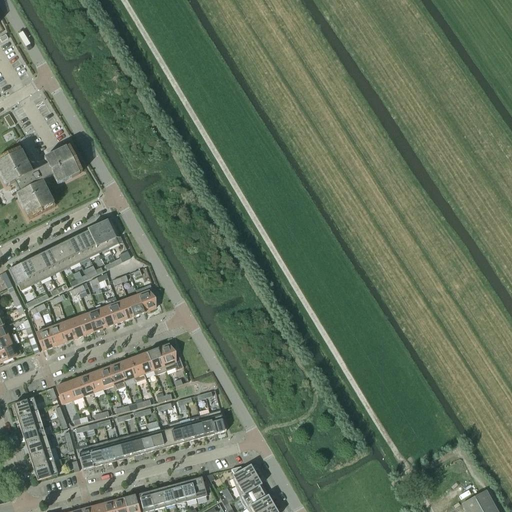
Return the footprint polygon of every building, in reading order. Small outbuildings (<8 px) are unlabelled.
[(15,123),(9,113),(4,116),(10,126),(15,123)] [(21,153),(0,163),(0,176),(6,187),(14,183),(19,194),(16,196),(26,217),(53,204),(45,189),(43,183),(53,178),(57,186),(78,175),(74,166),(65,148),(44,159),(46,164),(47,166),(32,174),(31,172),(24,158),(22,153),(21,153)] [(110,222),(98,228),(108,248),(118,244),(115,237),(118,236),(119,235),(112,221),(111,221),(110,222)] [(88,233),(98,253),(108,248),(98,228),(88,233)] [(79,237),(78,237),(88,258),(98,253),(88,233),(79,237)] [(69,242),(79,262),(88,258),(78,237),(79,237),(77,235),(71,238),(72,240),(69,242)] [(68,242),(59,247),(69,267),(78,262),(79,262),(69,242),(68,242)] [(59,247),(49,252),(59,272),(69,267),(59,247)] [(49,252),(40,256),(49,277),(59,272),(49,252)] [(40,256),(30,261),(40,281),(49,277),(40,256)] [(30,286),(40,281),(30,261),(20,265),(30,286)] [(106,271),(113,267),(116,266),(114,262),(104,267),(106,271)] [(30,286),(20,265),(10,270),(10,269),(7,270),(15,287),(18,286),(20,291),(30,286)] [(87,280),(97,275),(95,271),(85,276),(87,280)] [(150,286),(135,291),(137,296),(144,315),(144,314),(145,314),(154,310),(149,297),(153,296),(150,286)] [(38,303),(48,299),(46,295),(36,300),(38,303)] [(127,300),(134,318),(144,315),(137,296),(127,300)] [(115,299),(105,302),(107,308),(113,326),(114,325),(124,322),(117,304),(115,299)] [(28,308),(38,303),(36,300),(26,304),(28,308)] [(118,303),(117,304),(124,322),(133,318),(133,319),(134,318),(127,300),(118,303)] [(98,311),(97,311),(103,329),(105,329),(113,326),(107,308),(98,311)] [(88,315),(86,315),(93,333),(95,333),(103,329),(97,311),(88,315)] [(78,318),(76,319),(83,337),(85,336),(93,333),(86,315),(78,318)] [(68,322),(66,323),(73,341),(75,340),(83,337),(76,319),(68,322)] [(58,326),(56,326),(63,345),(65,344),(73,341),(66,323),(58,326)] [(56,326),(46,330),(53,348),(63,345),(56,326)] [(46,330),(36,334),(42,352),(53,348),(46,330)] [(0,352),(17,345),(12,335),(8,337),(0,340),(0,352)] [(17,345),(0,352),(0,364),(21,355),(17,345)] [(158,349),(157,350),(166,373),(175,369),(176,372),(183,369),(177,355),(172,357),(167,346),(158,349)] [(157,350),(147,353),(154,372),(153,372),(155,377),(166,373),(157,350)] [(146,354),(137,357),(139,363),(144,375),(153,372),(154,372),(147,353),(146,354)] [(137,357),(127,361),(133,379),(135,384),(145,380),(144,375),(139,363),(137,357)] [(127,361),(117,365),(123,383),(124,383),(133,379),(127,361)] [(117,365),(106,369),(113,387),(115,392),(125,388),(124,383),(123,383),(117,365)] [(106,369),(96,373),(103,391),(113,387),(106,369)] [(96,373),(86,376),(93,394),(103,391),(96,373)] [(86,376),(76,380),(83,398),(93,394),(86,376)] [(76,380),(66,384),(73,402),(83,398),(76,380)] [(66,384),(56,388),(62,406),(73,402),(66,384)] [(51,401),(56,399),(52,389),(48,391),(51,401)] [(22,417),(37,412),(33,399),(13,405),(18,418),(22,417)] [(55,410),(58,419),(63,417),(59,408),(55,410)] [(209,414),(215,435),(226,432),(220,411),(209,414)] [(22,431),(28,429),(41,425),(37,412),(22,417),(18,418),(22,431)] [(199,417),(205,438),(215,435),(209,414),(199,417)] [(63,417),(58,419),(62,428),(66,427),(63,417)] [(190,424),(195,441),(205,438),(199,417),(198,417),(189,420),(190,424)] [(179,423),(184,443),(195,441),(190,424),(189,420),(179,422),(179,423)] [(184,443),(179,423),(168,425),(169,430),(170,430),(174,446),(184,443)] [(34,441),(45,437),(41,425),(28,429),(22,431),(26,443),(34,441)] [(164,449),(160,433),(158,428),(149,431),(150,435),(149,435),(154,452),(164,449)] [(160,433),(164,449),(174,446),(170,430),(169,430),(160,433)] [(138,434),(144,455),(154,452),(149,435),(150,435),(149,431),(138,434)] [(128,436),(134,457),(144,455),(138,434),(128,436)] [(49,436),(45,437),(34,441),(26,443),(30,456),(40,453),(49,450),(53,449),(49,436)] [(118,439),(123,460),(134,457),(128,436),(118,439)] [(107,442),(113,463),(123,460),(118,439),(107,442)] [(97,445),(103,466),(113,463),(107,442),(97,445)] [(103,466),(97,445),(88,447),(87,447),(93,468),(103,466)] [(93,468),(87,447),(77,450),(82,471),(93,468)] [(40,453),(30,456),(34,469),(46,465),(53,462),(49,450),(40,453)] [(58,475),(55,467),(61,466),(59,460),(53,462),(46,465),(34,469),(38,482),(58,475)] [(232,480),(235,488),(247,481),(256,476),(253,471),(250,472),(248,467),(242,471),(240,468),(231,470),(231,471),(235,478),(232,480)] [(239,498),(241,496),(250,492),(261,485),(256,476),(247,481),(235,488),(239,498)] [(191,481),(195,496),(196,500),(206,497),(205,492),(210,491),(206,482),(203,483),(201,478),(191,481)] [(196,500),(195,496),(191,481),(180,484),(185,503),(196,500)] [(170,487),(175,505),(185,503),(180,484),(170,487)] [(245,509),(265,498),(259,487),(261,486),(261,485),(250,492),(241,496),(239,498),(241,504),(245,509)] [(159,490),(161,496),(164,508),(175,505),(170,487),(159,490)] [(164,508),(161,496),(159,490),(149,492),(150,496),(154,511),(164,508)] [(150,511),(154,511),(150,496),(149,492),(138,495),(142,511),(150,511)] [(466,511),(495,511),(484,492),(462,504),(466,511)] [(127,511),(138,511),(135,496),(124,499),(127,511)] [(265,498),(245,509),(247,511),(262,511),(273,506),(270,501),(268,502),(265,498)] [(116,511),(127,511),(124,499),(123,499),(123,500),(113,502),(116,511)] [(116,511),(113,502),(103,505),(104,511),(116,511)]
